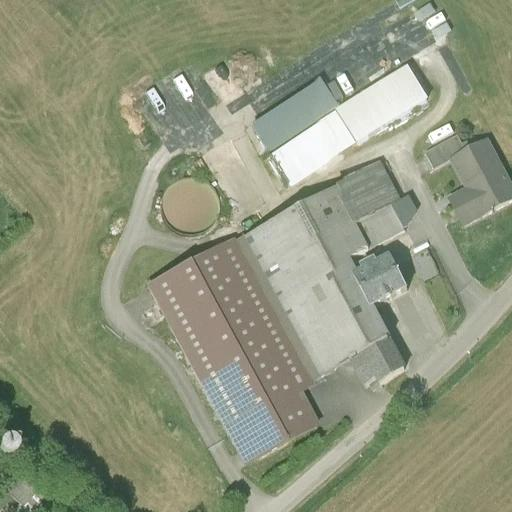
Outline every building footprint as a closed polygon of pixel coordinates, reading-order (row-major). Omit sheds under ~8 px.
[(274,155),(295,188),(430,106),(410,73),(274,155)] [(433,174),(450,165),(468,156),(458,135),(423,153),(433,174)] [(511,208),(511,184),(491,144),(468,156),(450,165),(466,195),(471,205),(453,214),(463,234),(511,208)] [(369,255),(405,235),(394,214),(402,210),(377,165),(333,190),(369,255)] [(217,221),(218,211),(217,202),(212,193),(205,186),(196,183),(186,182),(176,184),(168,190),(162,197),(159,207),(159,216),(163,225),(168,233),(176,238),(186,241),(195,240),(204,236),(212,230),(217,221)] [(333,190),(241,240),(320,382),(351,365),(366,392),(405,370),(373,313),(356,283),(348,267),(369,255),(333,190)] [(241,240),(147,290),(195,378),(243,467),(286,445),(315,426),(297,390),(320,382),(241,240)] [(413,258),(423,279),(438,272),(428,251),(413,258)] [(394,262),(356,283),(373,313),(411,293),(394,262)] [(17,447),(15,444),(12,441),(8,440),(5,440),(1,441),(0,441),(0,459),(3,461),(6,462),(10,461),(13,460),(15,457),(17,454),(17,451),(17,447)] [(25,470),(0,494),(0,511),(54,511),(60,507),(25,470)]
